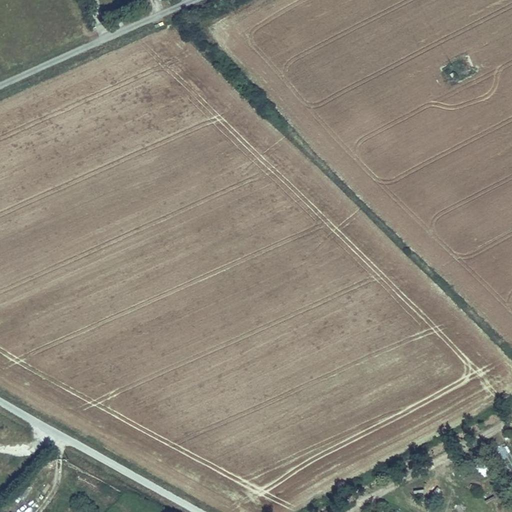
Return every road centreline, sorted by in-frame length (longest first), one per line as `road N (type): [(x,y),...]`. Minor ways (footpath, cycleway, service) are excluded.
road 1 (residential): [(0,400),(198,511)]
road 2 (residential): [(0,84),(193,0)]
road 3 (track): [(511,420),(348,511)]
